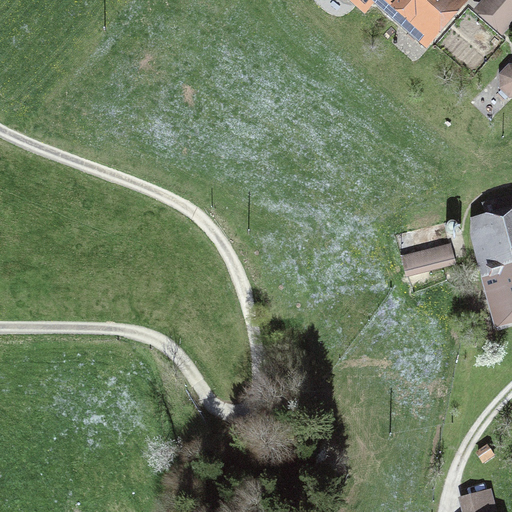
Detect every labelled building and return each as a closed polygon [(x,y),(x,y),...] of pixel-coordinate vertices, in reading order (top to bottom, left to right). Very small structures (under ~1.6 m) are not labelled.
[(355,0),(366,9),(374,0),(384,0),(394,8),(390,13),(421,39),(425,35),(427,36),(457,0),(355,0)] [(511,0),(489,0),(481,10),(502,29),(511,17),(511,0)] [(511,68),(503,76),(504,87),(511,95),(511,94),(511,68)] [(511,200),(494,205),(496,214),(476,219),(474,239),(492,308),(503,305),(507,316),(511,314),(511,200)] [(454,262),(451,248),(402,261),(405,275),(454,262)] [(493,452),(479,460),(486,471),(500,463),(493,452)] [(493,511),(489,494),(464,500),(467,511),(493,511)]
